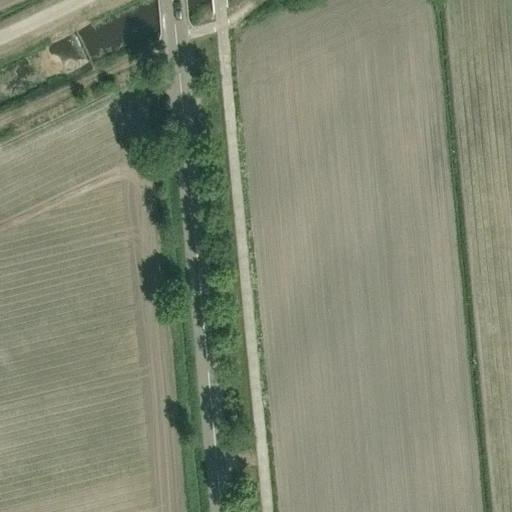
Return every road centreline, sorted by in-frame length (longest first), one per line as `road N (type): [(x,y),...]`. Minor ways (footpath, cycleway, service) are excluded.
road 1 (tertiary): [(222,511),(173,0)]
road 2 (track): [(0,123),(177,39)]
